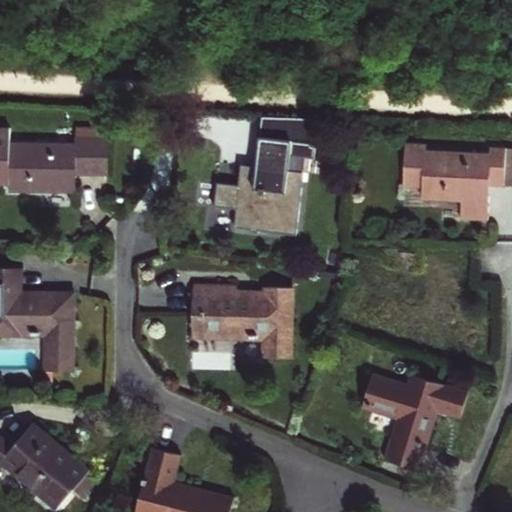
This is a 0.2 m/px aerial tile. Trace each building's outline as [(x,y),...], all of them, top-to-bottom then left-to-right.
[(75,143),(11,141),(11,126),(0,125),(0,181),(10,182),(10,188),(76,190),(76,173),(76,163),(91,163),(91,137),(76,136),(75,143)] [(91,163),(91,173),(112,174),(111,128),(92,128),(91,137),(91,163)] [(314,156),(316,141),(261,134),(257,164),(242,162),(240,183),(218,180),(214,204),(243,208),(242,226),(297,232),(304,169),(290,168),(292,153),(314,156)] [(488,217),(490,182),(490,172),(505,173),(507,146),(491,145),(491,152),(427,148),(427,143),(406,142),(404,181),(423,183),(422,195),(466,197),(465,217),(488,217)] [(91,173),(91,163),(76,163),(76,173),(91,173)] [(505,183),(505,173),(490,172),(490,182),(505,183)] [(18,291),(18,266),(0,265),(0,340),(19,341),(19,336),(46,336),(46,370),(73,370),(75,290),(46,290),(45,291),(18,291)] [(238,284),(194,282),(193,311),(192,335),(211,336),(211,330),(265,331),(264,355),(291,356),(293,285),(266,284),(266,288),(251,288),(250,297),(238,297),(238,284)] [(411,385),(373,373),(363,402),(401,415),(388,457),(415,466),(434,407),(461,416),(469,390),(415,372),(411,385)] [(59,507),(91,468),(33,421),(13,445),(0,434),(0,460),(1,460),(59,507)] [(174,482),(183,453),(153,446),(135,511),(230,511),(234,497),(174,482)]
